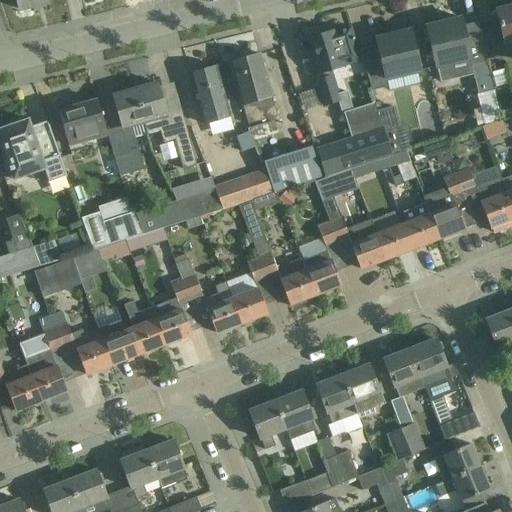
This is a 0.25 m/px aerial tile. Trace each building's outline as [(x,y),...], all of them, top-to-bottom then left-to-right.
[(15,0),(18,9),(47,2),(46,0),(15,0)] [(511,42),(511,5),(495,10),(501,31),(482,36),(481,29),(479,29),(480,31),(488,63),(489,63),(487,59),(511,52),(511,45),(511,42)] [(488,63),(480,31),(477,22),(462,26),(460,18),(443,22),(442,17),(428,20),(429,26),(425,26),(435,67),(470,59),(472,67),(488,63)] [(406,31),(405,26),(391,29),(392,35),(375,39),(377,46),(359,51),(372,91),(388,87),(386,79),(420,71),(410,30),(406,31)] [(352,138),(383,128),(375,104),(351,111),(346,92),(337,95),(330,71),(346,66),(346,64),(361,60),(351,27),(336,32),(336,30),(309,38),(313,51),(307,53),(313,72),(323,105),(338,100),(343,114),(345,113),(352,138)] [(217,46),(248,47),(249,37),(217,37),(217,46)] [(277,116),(259,54),(230,62),(247,124),(277,116)] [(230,117),(215,66),(190,74),(204,124),(230,117)] [(156,83),(134,90),(147,134),(158,131),(162,143),(175,139),(183,169),(196,165),(181,110),(165,114),(156,83)] [(119,176),(143,169),(134,137),(147,134),(134,90),(113,96),(121,127),(106,131),(111,151),(113,157),(119,176)] [(489,138),(510,132),(500,100),(467,110),(472,128),(485,124),(489,138)] [(104,130),(95,101),(59,111),(69,145),(106,135),(104,130)] [(30,127),(28,119),(0,129),(0,144),(12,180),(44,169),(48,182),(64,176),(44,122),(30,127)] [(325,176),(351,168),(379,160),(393,155),(386,133),(384,127),(383,128),(352,138),(317,149),(325,176)] [(386,133),(393,155),(412,148),(406,130),(402,128),(386,133)] [(256,148),(256,135),(240,135),(240,148),(256,148)] [(321,177),(311,146),(263,161),(273,193),(321,177)] [(416,178),(409,161),(405,151),(393,155),(379,160),(382,170),(397,165),(400,175),(392,178),(395,186),(416,178)] [(459,159),(453,161),(456,171),(467,167),(465,161),(459,159)] [(355,178),(382,170),(379,160),(351,168),(355,178)] [(355,178),(351,168),(312,181),(329,223),(341,219),(333,197),(358,187),(355,178)] [(511,219),(511,209),(501,180),(500,177),(475,187),(468,169),(456,173),(476,224),(476,222),(487,218),(491,228),(511,219)] [(237,204),(271,193),(266,178),(263,171),(213,187),(214,188),(213,188),(221,209),(237,204)] [(423,196),(426,203),(439,239),(464,230),(463,227),(474,224),(474,225),(476,224),(456,173),(444,177),(448,187),(423,196)] [(511,177),(511,176),(501,180),(511,209),(511,177)] [(221,209),(213,188),(174,201),(178,209),(184,221),(221,210),(221,209)] [(296,198),(286,190),(278,199),(288,208),(296,198)] [(258,258),(266,281),(279,276),(254,211),(278,202),(275,192),(271,193),(237,204),(258,258)] [(169,202),(164,204),(171,225),(184,221),(178,209),(174,201),(169,202)] [(412,250),(439,239),(426,203),(402,212),(406,222),(402,223),(412,250)] [(98,249),(124,241),(142,235),(139,235),(132,212),(103,222),(99,212),(81,218),(92,251),(91,251),(98,249)] [(0,279),(39,267),(30,247),(18,215),(6,219),(12,239),(10,242),(5,243),(9,254),(0,257),(0,279)] [(375,233),(370,220),(345,229),(341,219),(329,223),(336,242),(338,248),(350,243),(361,269),(386,260),(375,233)] [(336,242),(329,223),(318,228),(325,246),(336,242)] [(412,250),(402,223),(375,233),(386,260),(412,250)] [(156,245),(167,241),(162,230),(152,233),(156,245)] [(30,247),(39,267),(61,260),(54,241),(31,247),(30,247)] [(129,254),(124,241),(98,249),(100,258),(101,259),(114,255),(116,259),(129,254)] [(78,281),(93,276),(88,263),(100,258),(98,249),(91,251),(78,256),(71,258),(71,259),(70,260),(78,281)] [(304,270),(314,296),(340,286),(327,251),(301,261),(304,270)] [(144,264),(141,255),(132,258),(135,267),(144,264)] [(255,285),(266,281),(258,258),(246,262),(255,285)] [(301,261),(300,259),(289,262),(294,274),(280,279),(290,305),(291,305),(292,307),(305,302),(304,300),(314,296),(304,270),(301,261)] [(42,298),(80,285),(78,281),(70,260),(34,272),(42,298)] [(187,260),(175,264),(181,278),(188,298),(194,312),(199,325),(211,320),(204,300),(203,300),(187,260)] [(188,298),(181,278),(169,282),(179,309),(180,309),(183,317),(188,330),(199,325),(194,312),(188,298)] [(218,295),(204,300),(211,320),(216,333),(241,324),(231,298),(225,283),(215,287),(218,295)] [(231,298),(241,324),(266,314),(256,288),(231,298)] [(132,327),(127,329),(137,355),(164,345),(163,342),(154,319),(150,309),(138,313),(133,301),(123,305),(132,327)] [(150,309),(154,319),(163,342),(164,345),(190,335),(183,317),(180,309),(168,313),(164,303),(150,309)] [(511,311),(511,310),(485,320),(496,348),(497,347),(501,358),(511,354),(511,311)] [(49,317),(61,348),(73,343),(60,313),(49,317)] [(49,317),(38,321),(51,352),(61,348),(49,317)] [(104,347),(105,349),(111,366),(137,355),(127,329),(123,331),(119,321),(97,330),(101,339),(104,347)] [(86,375),(111,366),(101,339),(76,349),(86,375)] [(458,375),(454,364),(446,367),(435,339),(408,349),(417,370),(419,376),(423,388),(424,388),(458,375)] [(419,376),(417,370),(408,349),(383,359),(390,378),(398,398),(423,388),(419,376)] [(39,402),(66,392),(58,373),(55,365),(43,370),(37,354),(23,359),(25,366),(39,402)] [(358,419),(375,412),(373,407),(381,404),(383,404),(378,392),(375,384),(368,365),(341,375),(356,414),(358,419)] [(19,379),(6,385),(9,392),(16,411),(39,402),(25,366),(16,369),(19,379)] [(356,414),(341,375),(316,385),(331,424),(356,414)] [(301,391),(274,401),(276,408),(284,429),(289,440),(314,430),(306,410),(308,409),(301,391)] [(284,429),(276,408),(274,401),(249,411),(259,439),(260,439),(264,450),(275,446),(270,434),(284,429)] [(470,431),(464,416),(439,426),(445,441),(470,431)] [(400,428),(411,456),(424,450),(414,423),(400,428)] [(385,434),(396,461),(401,459),(402,459),(411,456),(400,428),(385,434)] [(334,457),(326,437),(315,442),(323,461),(321,462),(331,488),(343,483),(334,457)] [(146,451),(156,478),(157,478),(161,487),(175,482),(176,484),(186,480),(182,469),(183,468),(172,441),(146,451)] [(433,459),(442,482),(479,467),(470,444),(433,459)] [(156,478),(146,451),(120,461),(130,488),(131,487),(135,499),(146,495),(142,484),(156,478)] [(343,483),(357,477),(348,451),(334,457),(343,483)] [(396,461),(384,466),(380,468),(393,501),(393,502),(402,498),(394,477),(407,472),(402,459),(401,459),(396,461)] [(442,482),(435,485),(440,497),(456,490),(461,501),(489,489),(479,467),(442,482)] [(384,505),(393,501),(380,468),(358,477),(357,478),(362,491),(376,485),(384,505)] [(95,470),(68,480),(79,507),(94,502),(98,511),(100,511),(109,509),(104,498),(106,497),(95,470)] [(67,511),(79,507),(68,480),(43,490),(51,511),(67,511)] [(310,496),(304,481),(279,491),(285,506),(310,496)] [(195,511),(201,510),(196,497),(168,508),(169,511),(195,511)] [(407,511),(402,498),(393,502),(397,511),(407,511)] [(340,511),(335,499),(325,502),(301,511),(340,511)] [(0,506),(0,511),(23,511),(18,500),(0,506)] [(387,511),(397,511),(393,502),(393,501),(384,505),(387,511)]
